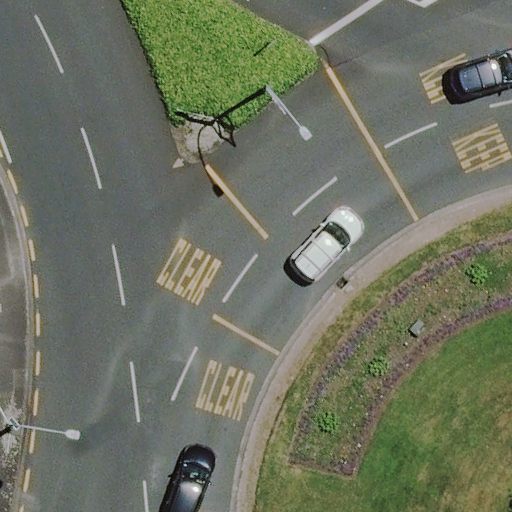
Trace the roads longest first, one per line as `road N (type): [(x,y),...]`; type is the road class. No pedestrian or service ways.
road 1 (primary): [(145,468),(198,340),(277,233),(354,164),(471,109),(511,100)]
road 2 (secondary): [(145,468),(78,56),(54,0)]
road 3 (secondary): [(408,0),(511,61)]
